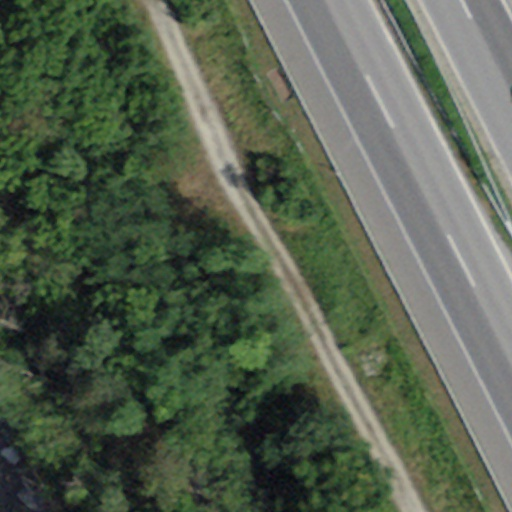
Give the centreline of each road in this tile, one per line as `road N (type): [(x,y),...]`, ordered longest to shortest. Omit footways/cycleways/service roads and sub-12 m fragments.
road 1 (track): [(408,511),(153,0)]
road 2 (motorway): [(320,0),(511,377)]
road 3 (motorway): [(511,117),(452,0)]
